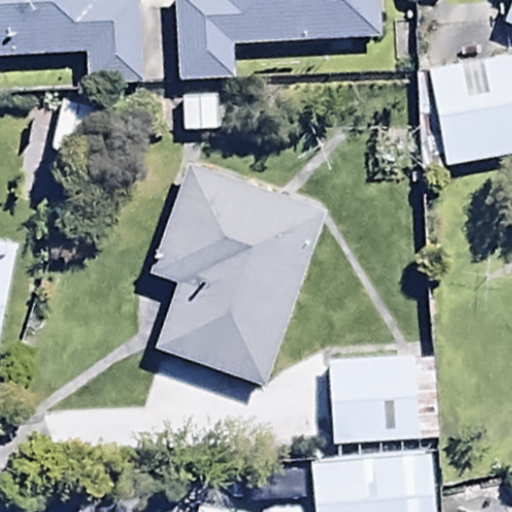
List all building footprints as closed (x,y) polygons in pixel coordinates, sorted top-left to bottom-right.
[(90,0),(0,0),(0,65),(81,63),(82,94),(136,93),(134,6),(91,7),(90,0)] [(373,0),(170,0),(173,88),(230,86),(229,50),(375,45),(373,0)] [(439,0),(412,0),(413,12),(440,11),(439,0)] [(511,0),(509,0),(497,33),(511,38),(511,0)] [(511,70),(511,66),(424,79),(438,177),(511,166),(511,70)] [(325,224),(181,173),(143,280),(171,290),(146,361),(262,402),(325,224)] [(0,313),(12,258),(0,255),(0,313)] [(307,471),(309,511),(428,511),(418,364),(325,370),(331,469),(307,471)]
